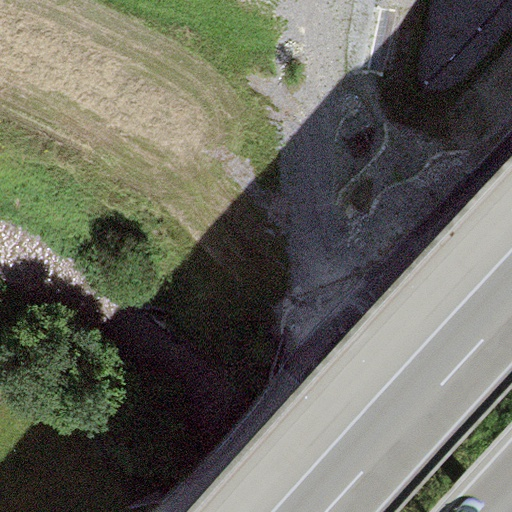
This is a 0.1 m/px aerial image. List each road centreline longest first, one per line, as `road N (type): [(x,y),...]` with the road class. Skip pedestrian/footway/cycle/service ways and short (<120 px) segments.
road 1 (track): [(511,150),(170,511)]
road 2 (motorway): [(511,309),(327,511)]
